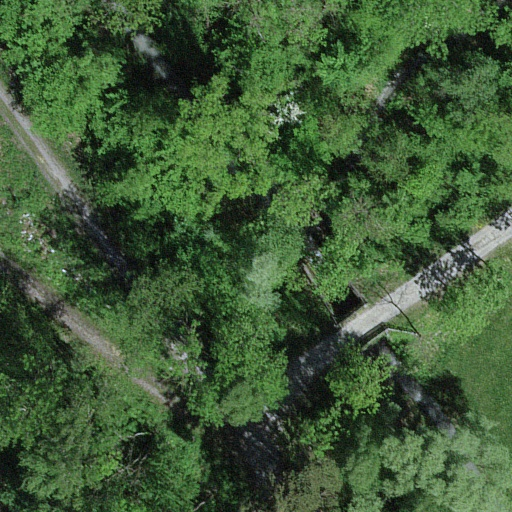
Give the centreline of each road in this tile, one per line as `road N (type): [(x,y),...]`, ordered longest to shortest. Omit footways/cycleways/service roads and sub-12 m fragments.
road 1 (track): [(0,85),(293,511)]
road 2 (track): [(511,220),(236,425)]
